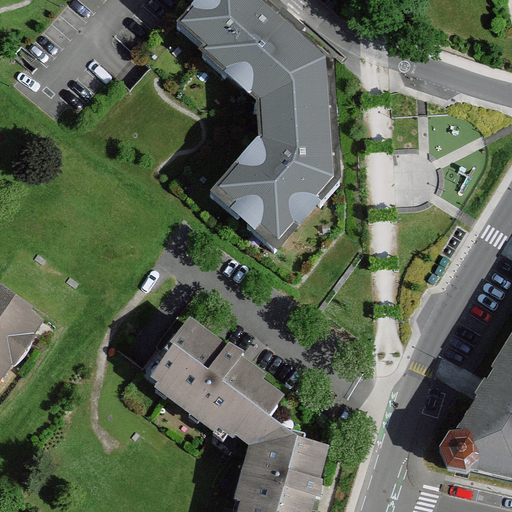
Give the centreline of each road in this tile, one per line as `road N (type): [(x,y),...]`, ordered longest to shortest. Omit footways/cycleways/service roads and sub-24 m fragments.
road 1 (residential): [(511,212),(420,371),(381,497)]
road 2 (residential): [(354,45),(511,95)]
